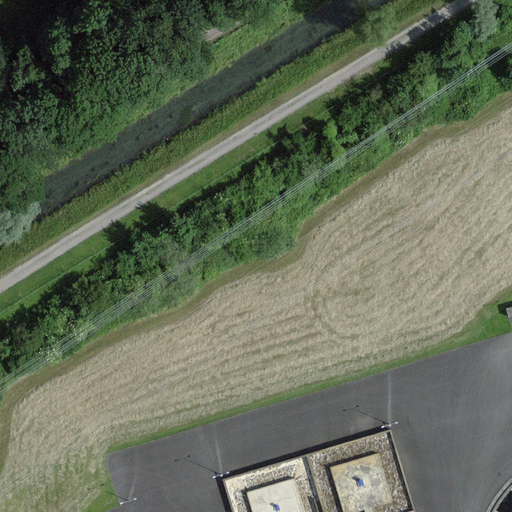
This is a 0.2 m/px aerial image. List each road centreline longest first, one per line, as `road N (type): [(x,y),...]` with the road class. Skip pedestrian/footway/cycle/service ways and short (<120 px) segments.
road 1 (track): [(0,285),(464,0)]
road 2 (track): [(270,0),(0,165)]
